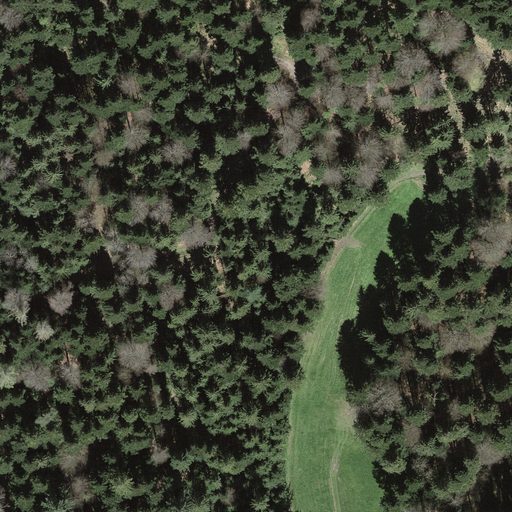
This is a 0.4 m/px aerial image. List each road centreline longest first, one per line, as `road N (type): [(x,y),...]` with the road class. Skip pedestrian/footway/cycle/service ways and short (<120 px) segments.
road 1 (track): [(323,60),(224,48),(96,0)]
road 2 (track): [(106,426),(82,464),(57,484),(0,475)]
